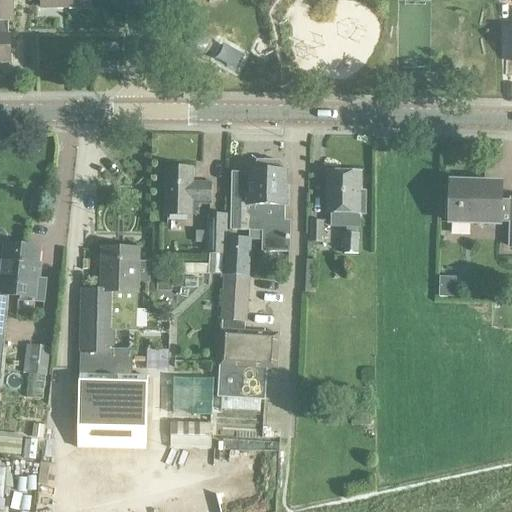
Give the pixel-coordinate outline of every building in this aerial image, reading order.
[(0,0),(0,63),(10,63),(10,36),(7,36),(7,22),(13,22),(13,0),(0,0)] [(66,8),(66,0),(40,0),(41,9),(66,8)] [(66,0),(66,8),(91,8),(91,0),(66,0)] [(253,170),(250,170),(250,174),(231,174),(231,231),(249,232),(249,205),(285,205),(290,205),(290,187),(286,187),(286,170),(282,170),(282,167),(280,161),(257,161),(253,168),(253,170)] [(363,188),(357,188),(357,169),(324,168),(324,211),(328,211),(328,228),(344,228),(344,234),(356,234),(356,212),(363,212),(363,188)] [(210,202),(210,184),(190,184),(190,169),(168,169),(167,215),(189,216),(189,215),(198,215),(198,201),(210,202)] [(456,183),(453,183),(452,202),(448,202),(448,219),(452,219),(452,223),(502,224),(502,214),(508,214),(508,201),(502,201),(503,185),(468,184),(468,179),(456,179),(456,183)] [(285,205),(249,205),(249,232),(262,232),(262,253),(288,253),(288,222),(285,222),(285,205)] [(206,232),(206,240),(205,254),(223,255),(224,216),(206,216),(206,232)] [(323,244),(323,223),(309,222),(309,243),(323,244)] [(194,240),(206,240),(206,232),(194,232),(194,240)] [(356,234),(344,234),(343,234),(343,255),(358,255),(358,234),(356,234)] [(224,276),(225,276),(222,328),(247,329),(251,237),(227,236),(225,255),(224,276)] [(20,272),(18,298),(34,300),(34,299),(44,300),(46,282),(36,280),(40,250),(6,246),(3,270),(20,272)] [(136,295),(136,284),(148,285),(149,264),(137,264),(137,251),(104,250),(103,292),(81,292),(80,357),(113,358),(113,350),(113,332),(135,332),(136,295)] [(182,276),(224,276),(225,255),(223,255),(205,254),(205,257),(209,257),(209,266),(182,266),(182,276)] [(0,269),(0,339),(3,339),(8,297),(18,298),(20,272),(3,270),(0,270),(0,269)] [(218,366),(220,367),(218,397),(264,401),(267,370),(276,371),(279,334),(221,330),(218,366)] [(46,377),(50,348),(27,345),(23,374),(46,377)] [(80,357),(79,376),(132,377),(133,350),(113,350),(113,358),(80,357)] [(79,376),(78,449),(146,451),(148,378),(132,377),(79,376)] [(205,439),(204,411),(163,412),(164,440),(205,439)] [(18,448),(31,448),(31,429),(18,429),(18,448)]
